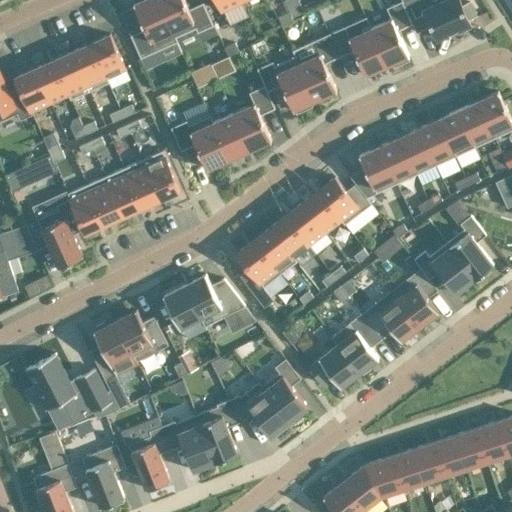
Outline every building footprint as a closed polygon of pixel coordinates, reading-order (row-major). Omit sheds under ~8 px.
[(141,56),(178,40),(177,35),(160,0),(135,0),(136,1),(134,2),(145,27),(131,33),(141,56)] [(189,7),(185,0),(160,0),(177,35),(196,27),(198,31),(214,24),(203,1),(189,7)] [(242,0),(217,0),(222,9),(242,0)] [(402,0),(401,0),(387,6),(391,16),(371,26),(388,64),(393,62),(394,66),(409,58),(409,55),(410,55),(398,28),(412,22),(402,0)] [(431,0),(402,0),(417,31),(431,24),(437,37),(471,22),(461,0),(441,0),(433,4),(431,0)] [(290,11),(279,15),(282,24),(293,19),(290,11)] [(345,25),(330,32),(340,54),(355,48),(366,74),(388,64),(371,26),(350,35),(345,25)] [(126,67),(110,32),(91,41),(106,75),(126,67)] [(319,52),(299,61),(316,99),(338,89),(325,61),(340,54),(330,32),(314,39),(319,52)] [(106,75),(91,41),(72,49),(90,89),(109,81),(106,75)] [(235,41),(224,46),(228,54),(239,49),(235,41)] [(90,89),(72,49),(54,58),(69,92),(72,98),(90,89)] [(273,60),(259,67),(265,84),(268,89),(283,83),(294,109),(296,108),(297,112),(313,105),(311,101),(316,99),(299,61),(297,54),(275,64),(273,60)] [(69,92),(54,58),(35,66),(51,101),(69,92)] [(51,101),(35,66),(16,75),(19,83),(31,109),(51,101)] [(200,67),(191,71),(194,78),(197,85),(206,81),(200,67)] [(0,119),(17,112),(20,118),(33,112),(19,83),(9,88),(0,68),(0,119)] [(254,101),(234,110),(251,148),(272,139),(260,113),(275,106),(268,89),(265,84),(249,91),(254,101)] [(511,118),(498,89),(477,98),(495,136),(511,128),(511,118)] [(477,98),(457,107),(475,146),(495,136),(477,98)] [(132,102),(121,107),(125,116),(135,111),(132,102)] [(121,107),(109,112),(113,120),(125,116),(121,107)] [(457,107),(439,116),(457,154),(475,146),(457,107)] [(234,110),(213,119),(230,157),(251,148),(234,110)] [(197,142),(208,168),(230,157),(213,119),(211,114),(189,123),(187,119),(171,126),(181,149),(197,142)] [(439,116),(419,125),(437,163),(457,154),(439,116)] [(138,117),(127,122),(131,131),(142,126),(138,117)] [(94,119),(84,124),(87,132),(98,128),(94,119)] [(127,122),(116,127),(120,136),(131,131),(127,122)] [(84,124),(72,129),(76,138),(87,132),(84,124)] [(419,125),(399,134),(417,172),(437,163),(419,125)] [(101,134),(90,139),(94,148),(105,143),(101,134)] [(399,134),(380,143),(398,181),(417,172),(399,134)] [(57,139),(47,144),(50,152),(51,153),(61,148),(57,139)] [(90,139),(79,144),(83,153),(94,148),(90,139)] [(366,166),(350,173),(356,181),(367,196),(398,181),(380,143),(359,152),(366,166)] [(511,146),(502,151),(508,165),(511,163),(511,146)] [(61,148),(51,153),(54,161),(65,156),(61,148)] [(181,189),(163,148),(143,157),(161,197),(181,189)] [(50,152),(5,172),(9,181),(13,190),(14,189),(57,170),(58,170),(54,161),(51,153),(50,152)] [(161,197),(143,157),(125,166),(143,206),(161,197)] [(125,166),(106,174),(124,214),(143,206),(125,166)] [(477,171),(466,176),(469,183),(480,178),(477,171)] [(124,214),(106,174),(87,182),(105,222),(124,214)] [(335,175),(319,188),(346,222),(372,202),(367,196),(356,181),(346,189),(335,175)] [(511,175),(495,183),(508,208),(511,205),(511,175)] [(466,176),(455,181),(458,188),(469,183),(466,176)] [(105,222),(87,182),(68,191),(86,231),(105,222)] [(319,188),(302,200),(326,230),(341,218),(345,223),(346,222),(319,188)] [(438,191),(428,198),(432,205),(443,198),(438,191)] [(59,207),(37,217),(59,265),(82,254),(72,231),(81,227),(68,198),(57,202),(59,207)] [(428,198),(418,204),(422,211),(432,205),(428,198)] [(302,200),(286,213),(310,243),(326,230),(302,200)] [(286,213),(270,225),(293,255),(310,243),(286,213)] [(465,227),(447,241),(475,277),(478,280),(488,272),(486,269),(494,262),(477,240),(487,233),(471,213),(460,221),(465,227)] [(404,222),(393,228),(397,235),(407,228),(404,222)] [(0,236),(3,247),(0,248),(0,296),(3,296),(2,294),(19,289),(5,247),(34,237),(27,223),(0,231),(0,236)] [(270,225),(254,238),(281,273),(297,260),(270,225)] [(254,238),(237,251),(249,266),(240,274),(264,305),(274,299),(264,286),(281,273),(254,238)] [(425,249),(414,257),(430,277),(439,270),(456,292),(475,277),(447,241),(446,242),(430,254),(425,249)] [(363,247),(354,254),(359,261),(368,253),(363,247)] [(420,264),(414,257),(411,253),(405,257),(413,269),(420,264)] [(341,263),(331,271),(336,277),(346,270),(341,263)] [(421,266),(392,288),(420,324),(439,310),(428,296),(438,288),(430,277),(421,266)] [(331,271),(322,278),(327,285),(336,277),(331,271)] [(48,273),(36,279),(42,290),(53,284),(48,273)] [(211,284),(205,273),(184,284),(201,315),(205,324),(245,303),(224,277),(211,284)] [(349,278),(341,284),(349,294),(357,289),(349,278)] [(181,325),(201,315),(184,284),(165,294),(181,325)] [(341,284),(334,290),(343,301),(350,296),(349,294),(341,284)] [(309,288),(299,296),(304,302),(314,295),(309,288)] [(363,311),(362,312),(381,337),(382,336),(393,328),(401,339),(408,334),(420,324),(392,288),(363,311)] [(142,320),(136,307),(116,318),(137,359),(168,343),(154,314),(142,320)] [(351,320),(332,334),(338,342),(360,371),(361,370),(363,372),(371,366),(369,364),(379,356),(371,345),(381,337),(362,312),(351,320)] [(102,342),(91,348),(105,378),(138,361),(115,318),(95,328),(102,342)] [(290,323),(283,329),(293,343),(301,337),(290,323)] [(338,342),(319,357),(341,385),(360,371),(338,342)] [(190,348),(179,354),(188,372),(199,366),(190,348)] [(56,350),(26,365),(47,405),(62,398),(73,419),(92,408),(96,415),(110,411),(120,406),(115,397),(111,388),(108,390),(96,365),(71,379),(56,350)] [(260,380),(259,380),(290,420),(292,423),(303,415),(301,412),(309,406),(292,384),(301,376),(300,374),(286,356),(275,365),(280,370),(275,374),(263,383),(260,380)] [(241,393),(230,397),(241,420),(253,411),(271,435),(290,420),(259,380),(241,394),(241,393)] [(127,391),(115,397),(120,406),(132,400),(127,391)] [(198,412),(197,413),(216,460),(217,463),(229,458),(228,455),(238,451),(228,425),(241,420),(230,397),(222,400),(217,402),(218,404),(200,412),(198,412)] [(175,419),(163,424),(172,447),(183,443),(193,469),(216,460),(197,413),(176,421),(175,419)] [(511,414),(500,419),(511,456),(511,414)] [(511,456),(500,419),(479,426),(492,464),(511,456)] [(151,433),(129,442),(136,458),(147,487),(153,485),(154,488),(169,482),(168,479),(170,478),(160,452),(172,447),(163,424),(160,425),(149,429),(151,433)] [(492,464),(479,426),(459,432),(471,470),(492,464)] [(56,428),(44,433),(49,444),(60,440),(56,428)] [(471,470),(459,432),(438,439),(450,477),(471,470)] [(450,477),(438,439),(417,446),(430,484),(450,477)] [(117,442),(82,455),(84,460),(102,505),(107,503),(109,506),(124,500),(122,497),(125,496),(115,470),(126,465),(117,442)] [(430,484),(417,446),(397,453),(409,491),(430,484)] [(409,491),(397,453),(366,463),(385,499),(409,491)] [(68,461),(33,475),(38,488),(35,489),(41,504),(44,503),(48,511),(74,511),(66,489),(78,484),(73,472),(68,461)] [(367,511),(385,499),(366,463),(341,482),(364,511),(367,511)] [(364,511),(341,482),(324,495),(337,511),(364,511)] [(491,503),(481,511),(482,511),(493,511),(496,510),(491,503)]
